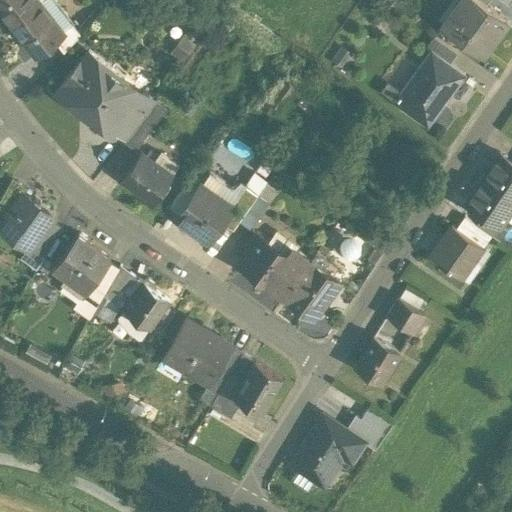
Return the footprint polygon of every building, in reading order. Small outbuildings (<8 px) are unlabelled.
[(0,0),(0,9),(10,23),(39,0),(38,0),(0,0)] [(39,0),(10,23),(35,54),(54,40),(63,32),(62,30),(39,0)] [(71,23),(53,0),(39,0),(62,30),(71,23)] [(487,5),(479,0),(468,0),(447,29),(442,25),(441,27),(482,56),(508,20),(487,5)] [(278,38),(228,2),(218,15),(268,51),(278,38)] [(63,32),(54,40),(63,51),(80,34),(71,23),(62,30),(63,32)] [(176,51),(188,58),(200,39),(188,32),(176,51)] [(458,53),(435,36),(425,49),(429,52),(430,51),(449,65),(458,53)] [(120,74),(88,49),(57,90),(112,132),(115,128),(143,91),(120,74)] [(429,52),(394,101),(426,125),(463,75),(449,65),(430,51),(429,52)] [(335,98),(285,62),(256,103),(279,119),(294,99),(320,119),(335,98)] [(143,91),(115,128),(126,137),(155,99),(143,91)] [(126,137),(123,141),(135,149),(166,108),(155,99),(126,137)] [(172,174),(140,152),(121,179),(153,202),(172,174)] [(511,160),(500,152),(483,177),(511,198),(511,160)] [(265,183),(253,174),(245,185),(258,194),(265,183)] [(511,208),(511,198),(483,177),(465,202),(483,215),(500,226),(501,225),(511,208)] [(277,191),(265,183),(258,194),(239,221),(251,229),(277,191)] [(245,185),(232,204),(233,205),(221,221),(233,229),(239,221),(258,194),(245,185)] [(196,187),(175,217),(208,240),(221,221),(233,205),(232,204),(212,190),(208,195),(196,187)] [(31,198),(22,192),(0,222),(0,225),(30,247),(52,217),(54,214),(40,204),(41,202),(40,199),(35,196),(32,196),(31,198)] [(374,227),(347,208),(338,220),(365,240),(374,227)] [(500,226),(483,215),(476,224),(490,234),(499,240),(507,229),(501,225),(500,226)] [(476,224),(464,216),(457,226),(483,245),(490,234),(476,224)] [(52,217),(31,247),(45,257),(63,225),(52,217)] [(457,226),(453,223),(431,254),(462,277),(484,246),(483,245),(457,226)] [(341,252),(352,242),(340,229),(330,239),(341,252)] [(290,255),(255,231),(244,246),(250,250),(240,263),(285,294),(310,259),(295,248),(290,255)] [(111,256),(78,232),(53,266),(69,278),(72,274),(88,285),(85,289),(86,290),(90,284),(111,256)] [(310,259),(285,294),(314,315),(339,279),(310,259)] [(136,276),(120,264),(103,294),(117,303),(136,276)] [(170,300),(136,276),(117,303),(150,327),(170,300)] [(86,290),(74,307),(89,318),(103,294),(90,284),(86,290)] [(425,312),(399,295),(387,315),(413,331),(425,312)] [(232,344),(187,317),(163,358),(207,383),(208,384),(232,344)] [(401,351),(373,334),(367,343),(363,340),(359,347),(363,349),(354,364),(382,381),(401,351)] [(232,344),(208,384),(207,383),(199,398),(210,404),(218,391),(230,372),(241,352),(243,350),(232,344)] [(63,369),(75,378),(90,360),(78,350),(63,369)] [(255,360),(241,352),(230,372),(243,379),(255,360)] [(282,377),(255,360),(243,379),(234,395),(241,400),(239,403),(247,408),(249,404),(261,411),(282,377)] [(243,379),(230,372),(218,391),(231,399),(234,395),(243,379)] [(231,399),(218,391),(210,404),(231,417),(239,403),(241,400),(234,395),(231,399)] [(354,414),(344,429),(364,441),(376,448),(385,433),(354,414)] [(344,429),(323,415),(293,464),(324,484),(342,455),(351,461),(364,441),(344,429)]
